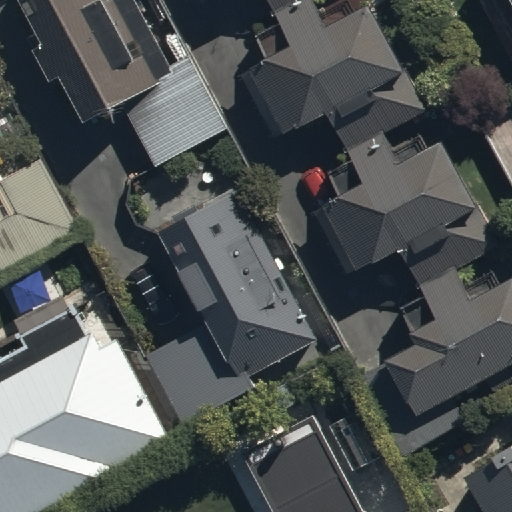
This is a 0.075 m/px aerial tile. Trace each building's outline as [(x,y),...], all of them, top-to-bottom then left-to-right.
[(21,0),(42,39),(31,44),(48,77),(59,71),(83,116),(118,97),(155,165),(229,126),(191,55),(169,66),(133,0),(21,0)] [(491,268),(465,281),(455,261),(496,240),(439,134),(398,155),(385,130),(426,109),(367,0),(358,0),(324,18),(314,0),(269,0),(293,43),(242,70),(277,136),(327,109),(355,162),(331,174),(340,191),(322,201),(356,265),(398,242),(428,298),(401,312),(413,336),(357,366),(403,453),(470,418),(454,387),(511,356),(511,269),(496,278),(491,268)] [(511,0),(481,0),(511,58),(511,0)] [(0,271),(81,228),(41,152),(0,174),(0,271)] [(238,186),(159,225),(210,323),(150,353),(185,423),(251,391),(244,375),(314,340),(238,186)] [(0,511),(23,511),(170,437),(117,335),(103,343),(95,328),(84,333),(55,279),(5,305),(24,341),(0,353),(0,511)] [(273,511),(362,511),(307,409),(238,446),(273,511)] [(511,511),(511,440),(464,467),(489,511),(511,511)]
